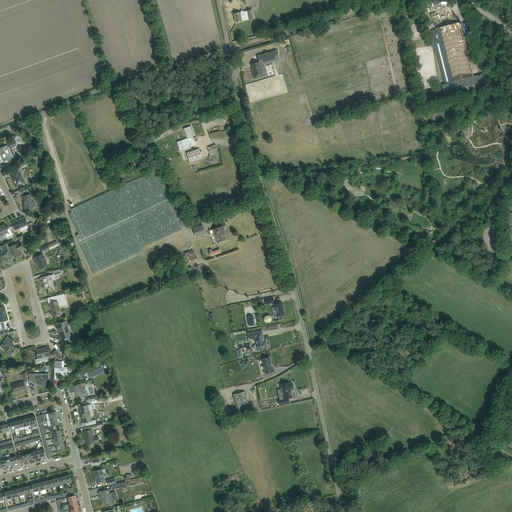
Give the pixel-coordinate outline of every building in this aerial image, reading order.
[(241,12),(239,13),(234,14),(236,22),(249,19),(254,18),(252,10),(244,11),(243,10),(241,11),(241,12)] [(474,76),(469,53),(461,27),(460,22),(436,28),(437,30),(431,31),(432,36),(435,44),(444,84),(442,85),(445,97),(442,98),(443,101),(469,94),(469,93),(491,87),(487,73),(474,76)] [(259,62),(251,64),(252,68),(253,71),(252,71),(254,79),(255,79),(255,78),(256,79),(263,77),(263,76),(260,64),(271,61),(269,52),(258,55),(259,62)] [(183,145),(184,149),(196,145),(194,139),(193,139),(192,137),(194,136),(191,126),(184,129),(187,138),(177,142),(178,146),(183,145)] [(17,159),(12,147),(17,145),(14,140),(7,143),(8,146),(7,146),(6,146),(0,148),(0,151),(1,155),(2,155),(5,161),(8,159),(9,163),(17,159)] [(207,147),(210,155),(218,152),(215,144),(207,147)] [(202,158),(199,149),(186,153),(190,163),(202,158)] [(17,169),(10,172),(12,176),(17,187),(24,183),(20,173),(19,173),(17,169)] [(185,226),(158,170),(114,189),(71,209),(72,212),(69,213),(79,234),(76,236),(94,274),(143,251),(142,248),(186,227),(185,226)] [(25,188),(20,190),(21,193),(32,188),(36,187),(35,184),(27,187),(25,188)] [(30,194),(28,195),(23,196),(25,205),(24,205),(24,209),(33,208),(34,207),(36,206),(35,203),(34,202),(33,200),(31,201),(30,194)] [(24,217),(12,223),(14,228),(15,230),(19,228),(20,232),(21,232),(29,228),(26,222),(24,217)] [(48,225),(38,220),(36,225),(38,229),(48,225)] [(13,235),(14,235),(10,227),(9,227),(8,227),(8,228),(6,229),(4,224),(4,225),(0,227),(0,236),(5,234),(7,238),(13,235)] [(196,237),(205,233),(203,226),(193,229),(196,237)] [(221,241),(226,239),(225,235),(226,234),(223,226),(213,230),(217,242),(221,241)] [(48,245),(40,248),(42,252),(49,249),(49,248),(58,244),(57,241),(53,242),(48,245)] [(24,249),(21,242),(10,247),(15,258),(22,255),(20,250),(23,248),(24,249)] [(0,247),(2,252),(0,252),(0,264),(1,266),(9,262),(7,257),(11,255),(11,256),(6,245),(0,247)] [(193,250),(184,254),(186,257),(184,257),(185,259),(186,259),(187,261),(196,257),(193,250)] [(43,254),(39,255),(35,257),(40,269),(48,265),(43,254)] [(47,276),(42,278),(43,282),(44,282),(45,284),(46,289),(51,287),(54,287),(52,280),(55,279),(54,275),(54,274),(54,275),(51,275),(47,276)] [(215,284),(211,298),(219,300),(221,289),(219,289),(220,285),(215,284)] [(53,316),(61,314),(59,306),(65,305),(66,304),(65,301),(64,294),(55,296),(57,301),(49,303),(50,307),(51,307),(53,316)] [(284,315),(282,303),(274,304),(276,316),(278,316),(279,320),(283,319),(282,315),(284,315)] [(0,308),(0,323),(1,328),(0,328),(0,334),(8,332),(7,329),(4,321),(8,320),(4,307),(0,308)] [(60,335),(61,341),(66,340),(66,339),(71,337),(67,321),(55,324),(56,329),(58,328),(59,332),(60,335)] [(267,349),(266,343),(265,344),(264,341),(262,331),(248,334),(249,339),(255,338),(256,345),(255,345),(254,346),(253,347),(254,349),(255,350),(256,350),(257,350),(264,349),(265,350),(266,349),(267,349)] [(11,356),(16,348),(11,345),(14,340),(11,338),(11,339),(8,337),(1,347),(6,351),(5,353),(11,356)] [(38,359),(36,359),(37,363),(44,361),(43,358),(48,356),(48,358),(53,357),(52,353),(49,354),(48,347),(43,348),(43,349),(41,350),(36,351),(37,354),(37,355),(38,359)] [(56,350),(53,353),(56,356),(58,359),(59,360),(63,358),(61,356),(60,355),(56,350)] [(272,367),(269,357),(261,359),(265,374),(274,371),(273,367),(272,367)] [(54,367),(54,374),(54,379),(58,379),(58,374),(62,374),(62,379),(70,379),(70,376),(73,376),(73,366),(67,366),(67,367),(64,367),(64,361),(63,361),(55,361),(54,367)] [(100,365),(87,371),(90,377),(103,372),(100,365)] [(30,381),(39,381),(39,386),(47,385),(47,379),(48,379),(48,374),(28,374),(30,381)] [(25,389),(23,381),(12,384),(14,392),(25,389)] [(77,397),(82,394),(83,397),(88,395),(85,388),(84,388),(82,383),(73,387),(77,397)] [(289,383),(281,384),(281,385),(282,385),(283,389),(281,389),(284,400),(289,399),(292,398),(291,390),(293,389),(292,383),(289,384),(289,383)] [(233,395),(237,410),(238,414),(250,411),(245,392),(233,395)] [(84,406),(79,407),(82,417),(83,417),(85,423),(86,422),(87,426),(96,424),(96,423),(95,420),(92,421),(89,411),(93,410),(91,404),(88,405),(84,406)] [(49,413),(50,420),(57,418),(56,412),(49,413)] [(37,423),(35,416),(29,418),(30,425),(37,423)] [(30,425),(29,418),(22,420),(24,427),(25,430),(31,428),(30,425)] [(22,420),(16,421),(18,428),(24,427),(22,420)] [(18,428),(16,421),(10,423),(11,430),(15,429),(16,434),(19,434),(18,428)] [(7,424),(1,425),(3,432),(6,431),(7,435),(10,434),(7,424)] [(60,431),(59,424),(52,426),(53,432),(60,431)] [(85,431),(84,432),(87,445),(92,444),(95,443),(100,442),(98,436),(94,437),(92,428),(97,427),(96,424),(87,426),(84,427),(85,431)] [(37,451),(39,457),(46,456),(44,449),(41,450),(40,447),(36,448),(37,451)] [(31,452),(33,459),(39,457),(37,451),(31,452)] [(25,454),(27,461),(33,459),(31,452),(25,454)] [(5,467),(12,465),(10,458),(9,454),(3,456),(3,457),(5,467)] [(18,456),(19,458),(20,463),(27,461),(25,454),(18,456)] [(10,458),(12,465),(18,463),(16,456),(10,458)] [(96,478),(95,478),(96,483),(105,481),(102,469),(97,470),(96,470),(96,471),(94,471),(96,478)] [(69,475),(63,477),(65,484),(71,482),(69,475)] [(57,478),(59,485),(65,484),(63,477),(57,478)] [(44,482),(46,489),(52,487),(51,480),(44,482)] [(125,482),(118,484),(111,485),(112,489),(127,486),(127,485),(129,485),(128,481),(128,482),(128,481),(125,481),(125,482)] [(38,483),(31,485),(33,492),(40,490),(38,483)] [(30,486),(23,487),(25,494),(32,493),(30,486)] [(23,487),(17,489),(19,496),(25,494),(23,487)] [(17,489),(11,491),(13,498),(19,496),(17,489)] [(107,506),(115,504),(112,492),(110,493),(109,490),(99,492),(101,497),(102,497),(103,504),(106,503),(107,506)] [(11,491),(4,492),(6,499),(13,498),(11,491)] [(70,504),(77,502),(75,495),(68,497),(70,504)] [(8,508),(9,511),(16,509),(15,506),(11,507),(9,500),(7,501),(8,508)]
